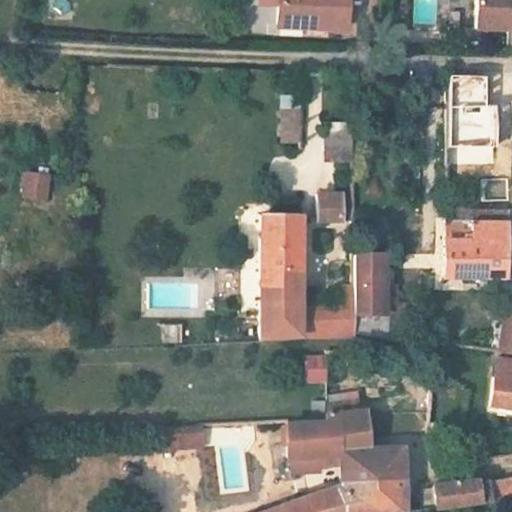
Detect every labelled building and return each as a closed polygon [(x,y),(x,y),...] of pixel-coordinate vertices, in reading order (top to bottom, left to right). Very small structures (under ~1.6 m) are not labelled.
[(333,0),(255,0),(255,27),(315,26),(315,20),(333,21),(333,0)] [(511,0),(461,0),(460,24),(492,26),(491,52),(511,53),(511,20),(511,21),(511,0)] [(276,94),(276,143),(300,143),(300,94),(276,94)] [(324,132),(324,156),(350,156),(350,131),(324,132)] [(21,198),(47,199),(48,171),(22,170),(21,198)] [(308,207),(346,207),(345,183),(307,184),(308,207)] [(348,332),(347,288),(293,289),(291,186),(253,189),(255,330),(316,331),(348,332)] [(488,216),(488,277),(511,276),(511,244),(508,244),(507,215),(492,216),(488,216)] [(434,277),(488,277),(488,216),(436,220),(434,277)] [(347,270),(347,288),(348,332),(379,335),(378,312),(377,269),(376,253),(347,254),(347,270)] [(511,310),(488,308),(488,346),(511,347),(511,310)] [(394,312),(378,312),(379,335),(395,337),(394,312)] [(180,323),(160,325),(161,341),(181,339),(180,323)] [(303,352),(303,381),(325,382),(326,353),(303,352)] [(511,374),(511,358),(473,354),(472,371),(511,374)] [(511,374),(472,371),(469,401),(511,405),(511,374)] [(334,475),(393,472),(392,439),(360,442),(356,410),(318,410),(317,415),(275,417),(279,453),(312,455),(337,450),(334,475)] [(195,419),(170,420),(170,440),(195,439),(195,419)] [(237,511),(394,511),(394,504),(394,486),(393,472),(334,475),(237,511)] [(485,477),(394,486),(394,504),(483,497),(485,477)]
